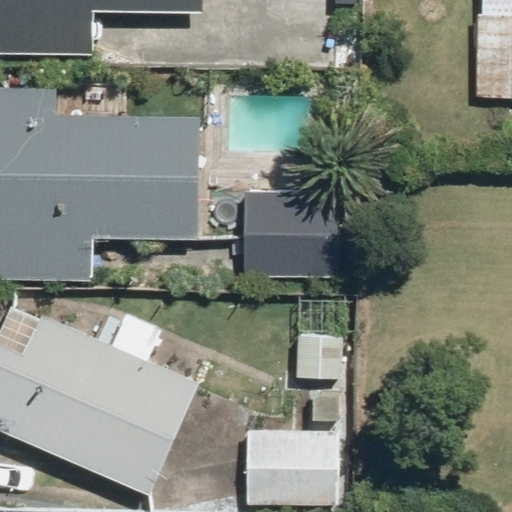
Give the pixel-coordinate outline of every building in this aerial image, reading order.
[(0,0),(0,53),(93,55),(93,11),(202,12),(202,0),(0,0)] [(511,0),(477,0),(472,96),(511,98),(511,0)] [(199,238),(199,113),(55,113),(55,85),(0,85),(0,278),(92,279),(92,238),(199,238)] [(340,190),(244,186),(241,269),(336,273),(340,190)] [(6,301),(0,313),(0,428),(150,493),(200,380),(149,358),(162,327),(127,312),(113,342),(42,312),(40,316),(6,301)] [(344,333),(298,331),(296,374),(342,376),(344,333)] [(348,428),(248,423),(244,504),(344,508),(348,428)]
